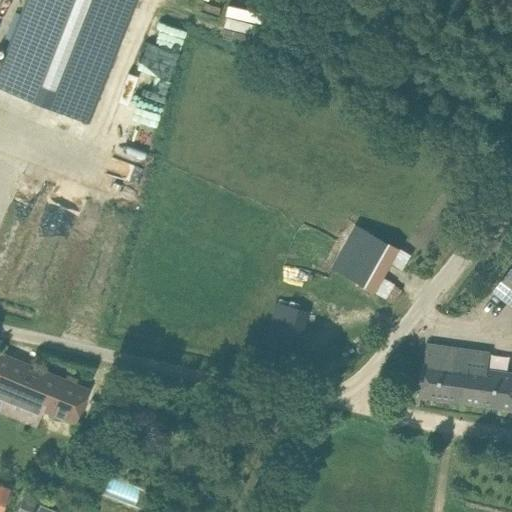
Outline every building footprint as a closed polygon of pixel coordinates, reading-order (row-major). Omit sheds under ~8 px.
[(26,0),(0,67),(0,87),(88,122),(136,0),(26,0)] [(185,10),(182,20),(220,32),(224,22),(185,10)] [(168,93),(175,72),(161,68),(155,89),(168,93)] [(399,247),(390,262),(402,269),(410,254),(408,252),(399,247)] [(493,290),(511,304),(511,266),(493,290)] [(267,344),(303,350),(311,307),(275,301),(267,344)] [(490,352),(427,343),(420,396),(511,408),(511,372),(487,369),(490,352)] [(0,353),(0,408),(35,422),(41,407),(75,421),(87,390),(0,353)] [(107,492),(133,503),(139,490),(113,479),(107,492)] [(63,511),(23,496),(16,511),(63,511)]
